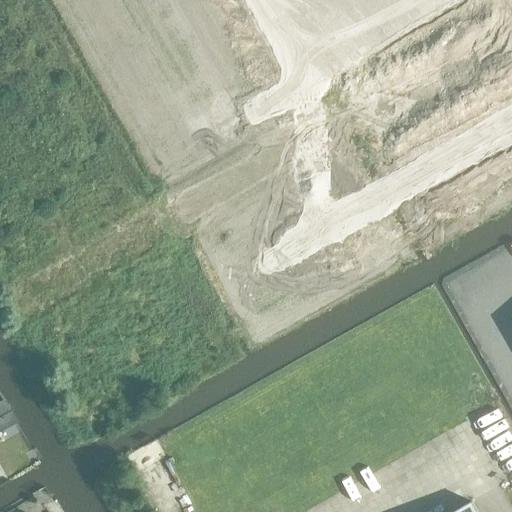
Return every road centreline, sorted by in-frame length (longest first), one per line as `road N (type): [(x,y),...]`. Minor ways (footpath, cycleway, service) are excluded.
road 1 (residential): [(272,262),(511,125)]
road 2 (residential): [(260,0),(300,71),(426,0)]
